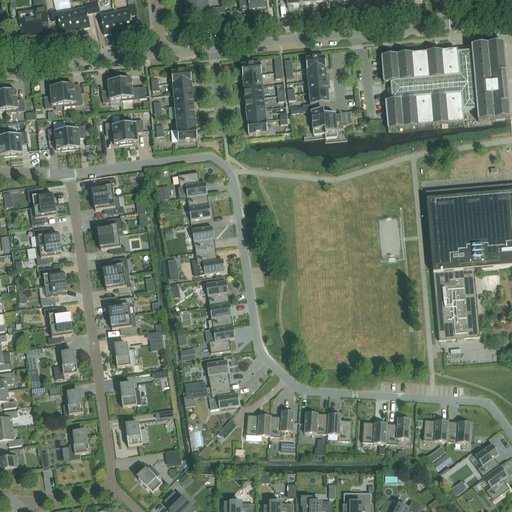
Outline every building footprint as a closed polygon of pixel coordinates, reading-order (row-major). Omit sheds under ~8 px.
[(185,0),(186,10),(189,9),(190,15),(198,14),(198,17),(209,16),(207,1),(207,0),(185,0)] [(238,0),(239,11),(237,11),(237,12),(248,11),(265,9),(264,0),(238,0)] [(47,23),(46,8),(45,1),(33,3),(35,12),(18,14),(21,37),(28,36),(29,38),(43,36),(41,24),(47,23)] [(114,14),(118,32),(126,31),(126,32),(133,31),(131,18),(137,16),(134,5),(134,1),(127,2),(128,6),(129,11),(118,13),(114,14)] [(91,3),(93,15),(99,14),(97,2),(91,3)] [(71,12),(75,31),(82,29),(83,30),(90,29),(87,16),(93,15),(91,3),(84,5),(85,9),(71,12)] [(75,31),(71,12),(56,15),(55,11),(49,12),(51,23),(58,22),(60,35),(67,34),(67,32),(75,31)] [(118,32),(114,14),(100,17),(104,36),(111,35),(111,34),(118,32)] [(383,84),(389,84),(390,89),(387,89),(387,93),(387,97),(390,97),(391,102),(384,103),(387,130),(387,132),(402,130),(418,129),(433,128),(448,126),(463,125),(477,124),(482,123),(509,121),(508,106),(507,91),(505,75),(504,60),(502,45),(475,47),(470,48),(471,53),(465,53),(456,54),(456,51),(441,53),(426,54),(411,55),(396,56),(380,58),(383,84)] [(305,60),(306,72),(325,70),(325,71),(326,71),(325,61),(324,61),(324,58),(305,60)] [(241,79),(242,79),(261,77),(260,65),(241,67),(241,69),(240,70),(241,79)] [(325,70),(306,72),(308,84),(326,82),(325,71),(325,70)] [(191,84),(192,84),(191,75),(190,75),(190,72),(171,74),(172,86),(191,84)] [(262,88),(261,77),(242,79),(243,90),(262,88)] [(132,90),(131,81),(127,81),(127,80),(119,81),(121,101),(121,103),(140,102),(139,90),(132,90)] [(121,101),(119,81),(107,82),(108,92),(102,93),(103,105),(110,105),(110,102),(121,101)] [(327,93),(326,82),(308,84),(309,95),(327,93)] [(192,95),(191,84),(172,86),(173,97),(192,95)] [(52,108),(63,107),(61,86),(49,88),(51,98),(44,99),(45,111),(52,110),(52,108)] [(61,86),(63,107),(63,109),(82,107),(81,95),(74,96),(73,86),(69,87),(69,86),(61,86)] [(262,88),(243,90),(244,102),(263,100),(262,88)] [(23,101),(16,102),(15,92),(11,93),(11,91),(3,92),(5,113),(5,115),(24,113),(23,101)] [(309,95),(310,106),(310,107),(316,106),(328,105),(327,93),(309,95)] [(174,109),(193,107),(192,95),(173,97),(174,109)] [(265,111),(263,100),(244,102),(246,113),(265,111)] [(310,106),(302,107),(302,108),(303,114),(310,114),(310,113),(316,112),(316,106),(310,107),(310,106)] [(175,120),(195,118),(193,107),(174,109),(175,120)] [(246,113),(247,125),(266,123),(265,111),(246,113)] [(316,112),(310,113),(310,114),(313,137),(324,136),(323,117),(322,112),(316,112)] [(334,115),(323,117),(324,136),(324,140),(337,139),(335,124),(339,123),(339,127),(347,127),(345,114),(338,115),(339,117),(334,117),(334,115)] [(177,132),(196,130),(195,118),(175,120),(177,132)] [(135,125),(124,126),(126,147),(138,145),(137,135),(143,134),(142,122),(135,123),(135,125)] [(266,123),(247,125),(248,137),(267,135),(266,123)] [(118,147),(126,147),(124,126),(124,124),(105,126),(106,138),(113,137),(114,147),(118,146),(118,147)] [(68,152),(80,151),(79,141),(86,140),(84,128),(77,129),(77,126),(66,127),(66,130),(66,132),(68,152)] [(61,153),(68,152),(66,132),(66,130),(47,132),(48,144),(55,143),(56,152),(60,152),(61,153)] [(196,130),(177,132),(178,144),(197,142),(196,130)] [(20,137),(9,138),(11,158),(22,157),(21,146),(28,146),(27,134),(19,134),(20,137)] [(0,158),(3,158),(3,159),(11,158),(9,138),(8,136),(0,136),(0,158)] [(185,189),(187,200),(207,197),(205,185),(200,185),(199,182),(199,178),(198,178),(198,174),(178,177),(180,190),(185,189)] [(511,186),(426,194),(439,343),(481,340),(475,272),(511,268),(511,186)] [(113,199),(112,187),(103,188),(92,190),(93,201),(113,199)] [(160,190),(162,202),(169,201),(167,188),(160,190)] [(33,203),(33,210),(54,207),(52,195),(40,197),(39,190),(27,192),(28,204),(33,203)] [(210,212),(207,197),(187,200),(190,222),(211,219),(210,216),(210,212)] [(115,210),(113,199),(93,201),(95,213),(107,211),(115,210)] [(169,205),(159,207),(160,216),(170,214),(169,205)] [(55,218),(54,207),(33,210),(35,221),(43,220),(55,218)] [(124,215),(123,209),(115,210),(107,211),(108,217),(124,215)] [(97,229),(99,241),(119,238),(123,237),(121,220),(108,222),(109,228),(97,229)] [(192,231),(195,255),(215,252),(212,228),(192,231)] [(46,237),(45,231),(32,232),(33,239),(38,238),(37,238),(46,237)] [(172,232),(164,233),(166,241),(173,240),(172,232)] [(59,246),(58,235),(46,237),(37,238),(38,238),(39,249),(59,246)] [(120,249),(119,238),(99,241),(100,252),(112,251),(120,250),(120,249)] [(61,258),(59,246),(39,249),(39,250),(35,250),(37,267),(50,266),(49,259),(61,258)] [(126,255),(125,249),(120,249),(120,250),(112,251),(113,257),(126,255)] [(224,270),(223,262),(217,262),(215,252),(195,255),(199,277),(204,277),(205,277),(225,274),(224,270)] [(103,269),(104,280),(128,277),(127,266),(126,260),(114,261),(115,268),(103,269)] [(176,262),(168,263),(170,282),(179,281),(176,262)] [(51,276),(50,270),(38,272),(39,278),(43,278),(43,277),(51,276)] [(65,286),(63,275),(51,276),(43,277),(43,278),(45,289),(65,286)] [(128,277),(104,280),(106,292),(118,290),(119,296),(131,294),(130,288),(128,277)] [(145,280),(147,292),(155,291),(154,279),(145,280)] [(206,286),(209,309),(230,306),(226,283),(224,284),(224,279),(215,280),(215,285),(206,286)] [(54,299),(66,297),(65,286),(45,289),(46,300),(54,299)] [(176,288),(169,289),(171,301),(178,300),(176,288)] [(55,305),(54,299),(46,300),(40,301),(41,307),(55,305)] [(130,317),(130,318),(134,317),(132,299),(119,301),(120,307),(108,309),(110,320),(130,317)] [(209,309),(213,332),(233,329),(232,322),(230,306),(209,309)] [(57,316),(56,310),(44,311),(44,318),(49,317),(57,316)] [(70,326),(69,314),(57,316),(49,317),(50,328),(70,326)] [(189,315),(182,316),(183,326),(191,325),(189,315)] [(137,336),(136,328),(134,317),(130,318),(130,317),(110,320),(111,331),(123,330),(124,338),(137,336)] [(72,337),(70,326),(50,328),(52,340),(60,339),(72,337)] [(155,327),(156,334),(162,334),(163,333),(162,326),(155,327)] [(233,329),(213,332),(215,343),(209,343),(211,356),(231,353),(230,349),(230,345),(229,341),(235,341),(233,329)] [(117,352),(114,353),(117,370),(131,368),(130,359),(128,348),(126,349),(126,347),(126,346),(115,348),(116,348),(117,352)] [(25,353),(26,360),(40,358),(39,351),(25,353)] [(182,363),(188,362),(195,361),(194,351),(186,352),(180,353),(182,363)] [(60,358),(62,368),(54,370),(55,382),(64,381),(64,378),(77,376),(75,358),(73,359),(72,354),(73,354),(62,355),(62,356),(63,358),(60,358)] [(2,355),(0,355),(0,372),(11,371),(9,360),(3,361),(2,355)] [(36,363),(27,364),(29,375),(37,373),(36,363)] [(206,366),(210,389),(230,386),(228,370),(227,366),(227,363),(206,366)] [(168,373),(154,375),(152,376),(153,380),(155,380),(155,381),(169,379),(168,373)] [(0,393),(7,393),(6,387),(13,386),(11,375),(0,376),(0,393)] [(39,384),(31,385),(32,392),(41,391),(39,384)] [(198,391),(197,384),(184,386),(186,393),(198,391)] [(122,410),(137,408),(140,407),(138,392),(135,393),(134,388),(132,388),(131,386),(132,386),(121,387),(121,388),(122,388),(122,392),(120,392),(122,410)] [(232,397),(230,386),(210,389),(211,401),(217,400),(219,411),(240,408),(237,396),(232,397)] [(30,392),(31,399),(48,397),(47,390),(41,391),(32,392),(30,392)] [(7,393),(0,393),(0,405),(3,405),(3,411),(16,409),(15,403),(9,404),(7,393)] [(79,394),(79,393),(67,395),(68,396),(68,397),(66,398),(67,407),(63,407),(65,423),(74,421),(74,417),(83,415),(81,398),(78,398),(78,394),(79,394)] [(195,407),(194,401),(186,402),(186,399),(184,399),(185,408),(195,407)] [(158,416),(156,416),(156,421),(158,420),(159,422),(174,419),(173,412),(158,415),(158,416)] [(0,432),(13,431),(11,420),(18,419),(17,413),(4,415),(5,421),(0,421),(0,432)] [(281,419),(271,418),(269,439),(281,440),(281,434),(293,435),(294,414),(290,414),(282,413),(281,419)] [(304,435),(327,436),(329,416),(306,415),(304,435)] [(341,417),(329,416),(327,436),(338,437),(338,443),(350,444),(352,423),(348,423),(344,423),(340,423),(341,417)] [(246,437),(269,439),(271,418),(247,417),(246,437)] [(397,426),(386,425),(385,446),(397,446),(398,441),(409,441),(410,421),(406,421),(398,420),(397,426)] [(447,444),(448,423),(432,422),(425,422),(423,442),(447,444)] [(463,424),(448,423),(447,444),(470,445),(471,425),(467,425),(467,424),(463,424)] [(362,445),(385,446),(386,425),(370,425),(370,424),(363,424),(362,445)] [(128,432),(126,432),(128,449),(142,447),(139,427),(137,428),(137,426),(138,426),(137,425),(126,427),(126,428),(127,427),(128,432)] [(224,430),(218,436),(224,442),(230,435),(224,430)] [(13,431),(0,432),(0,443),(8,443),(9,449),(22,447),(21,441),(14,442),(13,431)] [(89,455),(86,438),(84,438),(83,434),(84,434),(84,433),(73,434),(73,435),(74,435),(74,437),(72,437),(73,446),(68,447),(71,462),(80,461),(79,456),(89,455)] [(325,442),(317,442),(317,450),(315,450),(315,457),(324,457),(325,442)] [(282,445),(281,453),(294,454),(295,446),(282,445)] [(430,463),(446,453),(442,447),(427,457),(430,463)] [(484,481),(501,469),(494,460),(499,457),(494,450),(492,447),(475,459),(482,468),(477,471),(484,481)] [(10,459),(0,460),(0,471),(18,469),(24,468),(23,457),(22,451),(9,453),(10,459)] [(166,454),(168,469),(181,467),(179,452),(166,454)] [(46,455),(39,456),(42,473),(49,472),(46,455)] [(447,457),(434,467),(437,472),(451,462),(447,457)] [(162,486),(156,480),(160,476),(152,468),(151,470),(149,468),(137,479),(138,480),(139,479),(142,482),(140,484),(152,496),(162,486)] [(508,479),(501,469),(484,481),(490,490),(486,493),(493,503),(510,491),(507,488),(508,488),(505,485),(503,482),(508,479)] [(183,476),(176,483),(184,491),(191,483),(183,476)] [(194,511),(190,508),(190,507),(183,500),(182,501),(175,494),(165,503),(172,511),(170,511),(194,511)] [(343,495),(344,508),(343,511),(371,511),(371,506),(371,495),(343,495)] [(331,511),(331,504),(321,504),(312,504),(312,499),(300,499),(300,509),(304,509),(303,511),(331,511)] [(439,511),(443,509),(436,500),(427,507),(430,511),(439,511)] [(385,501),(378,511),(422,511),(424,510),(412,504),(408,511),(400,506),(399,508),(388,502),(385,501)]
